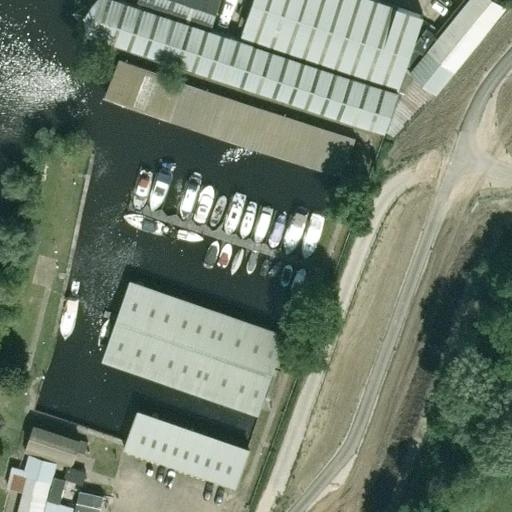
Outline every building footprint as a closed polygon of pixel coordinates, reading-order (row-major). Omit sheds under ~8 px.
[(407,65),(424,12),(386,0),(253,0),(241,37),(211,27),(219,0),(136,0),(135,3),(126,0),(96,0),(87,30),(122,41),(123,41),(338,112),(385,128),(394,133),(425,100),(458,71),(454,67),(505,5),(499,0),(467,0),(429,47),(414,67),(407,65)] [(427,25),(414,44),(424,51),(438,33),(427,25)] [(353,138),(118,61),(105,98),(341,175),(353,138)] [(285,334),(130,280),(103,359),(257,412),(285,334)] [(138,408),(127,438),(239,478),(250,447),(138,408)] [(79,442),(80,439),(34,423),(28,442),(74,458),(75,454),(83,456),(87,445),(79,442)] [(73,511),(98,511),(103,494),(80,488),(73,511)]
